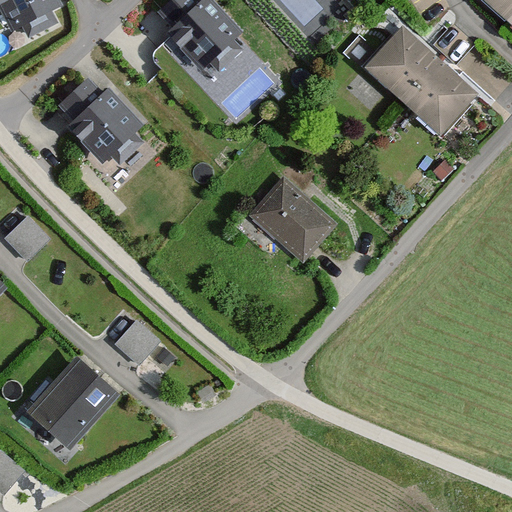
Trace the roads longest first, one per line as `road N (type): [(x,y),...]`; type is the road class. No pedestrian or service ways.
road 1 (residential): [(0,128),(114,250),(271,384),(511,486)]
road 2 (unknown): [(0,120),(86,30)]
